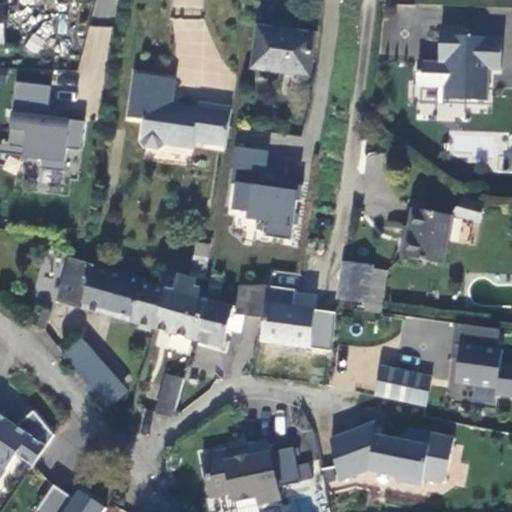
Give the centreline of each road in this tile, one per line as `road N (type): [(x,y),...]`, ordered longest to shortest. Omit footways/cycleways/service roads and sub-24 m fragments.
road 1 (residential): [(339,210),(372,0)]
road 2 (residential): [(312,391),(227,391),(125,461)]
road 3 (unclassified): [(0,325),(125,461)]
